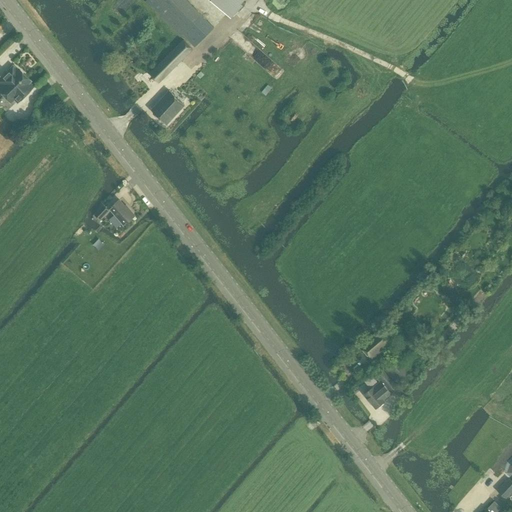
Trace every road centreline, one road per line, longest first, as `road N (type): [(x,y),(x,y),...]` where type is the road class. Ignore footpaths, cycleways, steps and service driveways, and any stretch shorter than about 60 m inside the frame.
road 1 (tertiary): [(409,511),(8,0)]
road 2 (track): [(112,131),(253,0)]
road 3 (track): [(254,0),(279,20),(408,79)]
